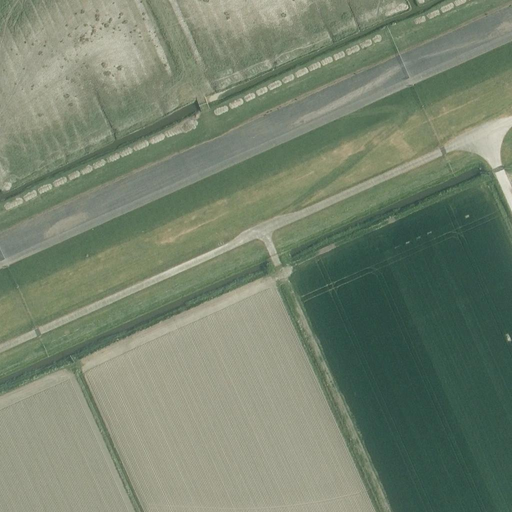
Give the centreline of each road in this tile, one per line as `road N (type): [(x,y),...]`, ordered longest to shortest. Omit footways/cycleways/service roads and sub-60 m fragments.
road 1 (track): [(0,264),(511,35)]
road 2 (track): [(259,233),(412,111),(336,114)]
